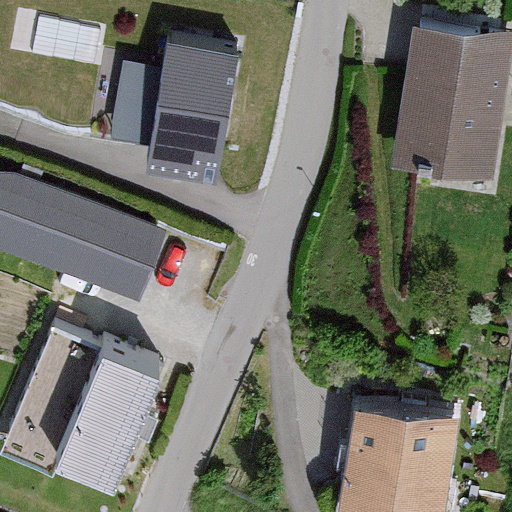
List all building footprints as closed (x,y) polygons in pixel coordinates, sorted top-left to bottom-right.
[(500,175),(511,90),(511,26),(418,13),(397,161),(500,175)] [(125,57),(115,122),(154,129),(150,153),(218,165),(239,38),(171,27),(165,64),(125,57)] [(0,243),(126,289),(148,229),(15,181),(10,193),(0,189),(0,243)] [(135,477),(182,358),(110,329),(63,448),(135,477)] [(452,511),(466,408),(365,395),(351,503),(418,511),(452,511)]
